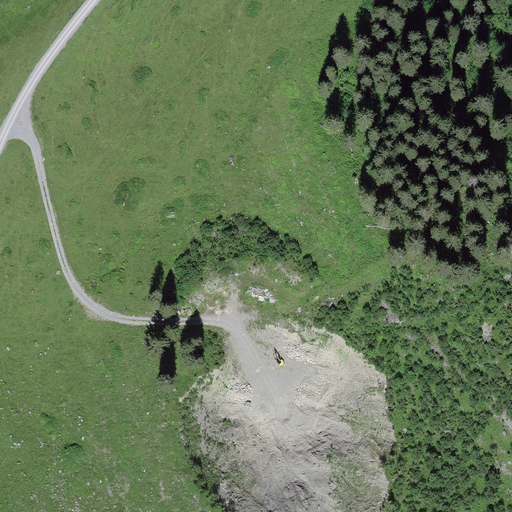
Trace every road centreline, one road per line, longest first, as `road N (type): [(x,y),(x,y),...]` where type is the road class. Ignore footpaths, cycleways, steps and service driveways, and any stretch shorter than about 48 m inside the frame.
road 1 (track): [(10,121),(30,139),(65,271),(86,303),(149,321),(246,314)]
road 2 (track): [(0,145),(30,83),(99,0)]
